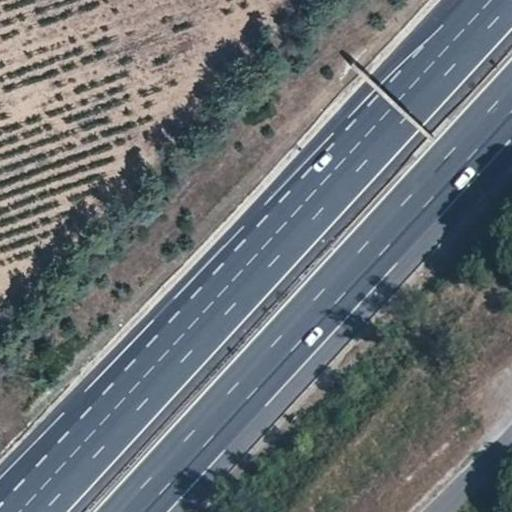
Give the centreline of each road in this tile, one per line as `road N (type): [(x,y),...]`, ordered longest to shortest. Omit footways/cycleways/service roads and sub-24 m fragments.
road 1 (motorway): [(131,511),(511,97)]
road 2 (track): [(0,350),(326,0)]
road 3 (motorway): [(503,0),(219,308)]
road 4 (motorway): [(219,308),(0,507)]
road 5 (motorway): [(219,308),(32,511)]
